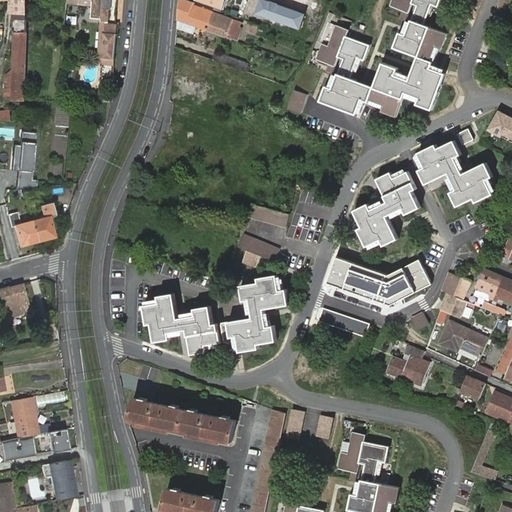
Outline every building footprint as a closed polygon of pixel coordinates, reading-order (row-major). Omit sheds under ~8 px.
[(27,0),(10,0),(10,14),(28,14),(27,0)] [(88,0),(93,0),(91,16),(102,17),(103,7),(103,0),(88,0)] [(194,1),(190,0),(179,0),(178,19),(197,26),(206,29),(213,11),(197,6),(194,4),(194,1)] [(272,1),(267,0),(198,0),(216,6),(217,0),(241,0),(269,10),(272,1)] [(422,57),(433,28),(426,25),(434,5),(440,7),(442,0),(394,0),(393,5),(406,11),(403,19),(408,21),(416,0),(422,2),(409,36),(403,33),(397,48),(422,57)] [(469,0),(468,5),(480,9),(483,0),(469,0)] [(213,11),(206,29),(233,39),(239,20),(213,11)] [(197,26),(178,19),(177,27),(195,33),(197,26)] [(237,40),(239,41),(244,28),(241,27),(243,22),(239,20),(233,39),(237,40)] [(257,34),(260,25),(250,21),(246,31),(257,34)] [(108,23),(102,23),(99,66),(114,66),(114,60),(115,60),(116,36),(118,36),(119,25),(108,24),(108,23)] [(320,100),(345,109),(356,80),(350,78),(358,58),(363,60),(369,45),(346,36),(348,30),(337,25),(328,46),(322,44),(317,59),(329,64),(326,71),(331,74),(340,52),(346,54),(332,88),(326,86),(320,100)] [(450,34),(433,28),(422,57),(433,62),(438,48),(444,50),(450,34)] [(12,97),(12,101),(24,102),(27,34),(15,33),(13,77),(6,76),(5,97),(12,97)] [(216,51),(213,59),(215,60),(246,71),(249,62),(216,51)] [(205,76),(208,56),(193,54),(190,74),(205,76)] [(433,62),(422,57),(415,74),(428,80),(444,86),(449,75),(434,69),(436,63),(433,62)] [(428,80),(415,74),(413,80),(399,75),(401,69),(386,64),(377,88),(405,99),(408,93),(423,99),(420,105),(434,110),(444,86),(428,80)] [(178,91),(216,97),(219,83),(180,77),(178,91)] [(373,99),(377,88),(356,80),(345,109),(359,114),(365,100),(372,102),(373,99)] [(83,84),(68,82),(67,90),(86,91),(86,88),(83,86),(83,84)] [(405,99),(377,88),(373,99),(388,105),(386,111),(399,116),(405,99)] [(302,112),(308,94),(296,89),(289,107),(302,112)] [(224,98),(221,108),(228,109),(230,100),(224,98)] [(69,131),(70,107),(56,106),(55,130),(69,131)] [(13,109),(0,110),(0,121),(14,120),(13,109)] [(511,139),(511,117),(501,111),(491,130),(511,141),(511,139)] [(240,160),(243,137),(213,133),(215,121),(186,117),(184,126),(166,124),(160,163),(182,166),(184,152),(240,160)] [(274,132),(271,150),(295,153),(298,136),(274,132)] [(36,134),(22,133),(21,145),(14,144),(12,170),(18,170),(16,189),(35,191),(38,190),(39,179),(32,178),(36,134)] [(450,174),(458,190),(453,193),(459,207),(476,199),(478,202),(495,194),(488,180),(494,178),(487,164),(465,175),(457,158),(463,155),(456,142),(439,150),(438,146),(420,154),(427,168),(421,171),(428,184),(450,174)] [(371,204),(361,209),(357,211),(364,228),(361,229),(369,246),(383,240),(386,245),(399,238),(391,222),(389,216),(406,208),(408,213),(421,208),(414,191),(418,189),(410,172),(396,179),(393,174),(379,180),(390,202),(374,210),(371,204)] [(50,198),(47,188),(38,190),(35,191),(40,208),(53,204),(50,198)] [(291,212),(254,202),(252,209),(251,215),(269,221),(286,226),(290,215),(291,212)] [(32,224),(37,243),(54,239),(49,219),(55,218),(53,204),(40,208),(44,221),(32,224)] [(20,248),(37,243),(32,224),(21,226),(16,213),(8,216),(11,229),(15,227),(20,248)] [(276,261),(281,249),(257,239),(245,234),(241,246),(276,261)] [(494,240),(490,251),(497,253),(501,243),(494,240)] [(389,274),(337,257),(328,283),(392,305),(434,285),(421,258),(389,274)] [(503,277),(485,269),(477,289),(475,295),(492,303),(493,300),(503,277)] [(456,298),(465,278),(452,273),(443,293),(449,295),(456,298)] [(255,319),(223,323),(227,341),(235,340),(234,337),(248,335),(249,340),(251,340),(253,350),(261,349),(260,344),(278,341),(275,326),(269,327),(266,309),(272,308),(291,304),(288,290),(282,291),(279,276),(260,279),(261,283),(243,286),(246,301),(252,300),(255,319)] [(511,280),(503,277),(493,300),(497,301),(499,297),(511,302),(511,280)] [(473,282),(465,278),(456,298),(462,300),(465,301),(473,282)] [(22,284),(0,289),(0,296),(5,317),(30,310),(22,284)] [(222,342),(219,324),(215,325),(212,307),(196,309),(198,315),(180,318),(179,312),(175,294),(160,297),(161,303),(145,306),(149,324),(152,323),(156,341),(171,339),(170,333),(188,329),(189,335),(193,353),(208,351),(206,345),(222,342)] [(449,295),(441,311),(455,316),(462,300),(456,298),(449,295)] [(462,300),(455,316),(461,318),(468,302),(465,301),(462,300)] [(482,301),(479,307),(489,311),(491,305),(482,301)] [(491,305),(489,311),(497,314),(499,308),(491,305)] [(275,326),(272,308),(266,309),(269,327),(275,326)] [(369,324),(323,308),(319,320),(365,337),(369,324)] [(198,315),(196,309),(179,312),(180,318),(198,315)] [(430,325),(424,313),(413,319),(419,330),(430,325)] [(462,348),(481,356),(489,339),(448,320),(439,343),(459,353),(462,348)] [(227,341),(223,323),(219,324),(222,342),(227,341)] [(55,328),(47,329),(49,342),(58,340),(55,328)] [(171,339),(189,335),(188,329),(170,333),(171,339)] [(511,342),(501,369),(507,373),(511,360),(511,342)] [(421,360),(424,352),(409,345),(405,355),(410,357),(408,362),(403,360),(393,355),(387,370),(420,384),(427,363),(421,360)] [(299,371),(303,357),(297,355),(292,369),(299,371)] [(489,376),(491,369),(477,364),(475,371),(489,376)] [(304,387),(316,390),(320,374),(308,371),(304,387)] [(462,388),(460,392),(480,399),(481,398),(486,384),(466,375),(462,388)] [(337,392),(343,393),(346,379),(339,378),(337,392)] [(448,401),(456,404),(460,392),(462,388),(454,385),(448,401)] [(496,391),(487,412),(508,421),(506,425),(511,427),(511,399),(502,396),(503,394),(496,391)] [(32,397),(12,401),(19,438),(32,435),(39,434),(32,397)] [(129,420),(181,432),(231,442),(235,420),(188,410),(149,402),(134,399),(129,420)] [(291,409),(285,437),(298,440),(304,412),(291,409)] [(275,412),(271,411),(250,511),(264,511),(273,472),(284,415),(275,412)] [(332,418),(319,415),(315,436),(328,439),(332,418)] [(496,431),(490,428),(487,436),(493,439),(496,431)] [(48,432),(51,452),(69,449),(65,429),(48,432)] [(364,475),(377,479),(381,461),(384,462),(388,462),(391,447),(365,441),(366,435),(354,432),(350,453),(343,452),(340,466),(354,469),(352,478),(357,480),(361,464),(362,458),(367,459),(364,475)] [(0,441),(4,461),(36,455),(32,435),(19,438),(0,441)] [(493,439),(487,436),(480,455),(486,458),(493,439)] [(486,458),(480,455),(473,471),(497,479),(501,471),(484,464),(486,458)] [(68,468),(67,460),(43,465),(44,469),(46,477),(52,475),(56,499),(79,495),(76,481),(70,483),(69,477),(75,476),(74,466),(68,468)] [(245,465),(243,479),(255,481),(257,467),(245,465)] [(377,481),(377,479),(364,475),(360,494),(354,493),(350,508),(366,511),(376,511),(382,483),(377,481)] [(0,484),(0,509),(16,507),(16,501),(13,482),(0,484)] [(400,487),(382,483),(376,511),(388,511),(391,500),(397,502),(400,487)] [(216,511),(219,498),(167,489),(164,510),(174,511),(216,511)] [(324,511),(325,510),(300,504),(302,499),(290,496),(286,511),(324,511)]
